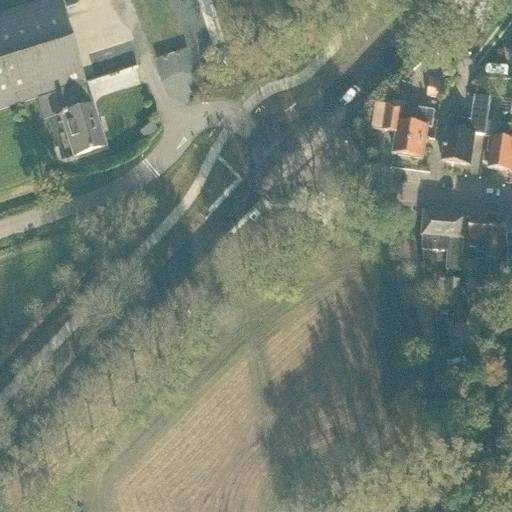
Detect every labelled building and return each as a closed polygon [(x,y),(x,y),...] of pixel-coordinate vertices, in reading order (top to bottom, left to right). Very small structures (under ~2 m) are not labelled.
[(51,0),(0,16),(0,110),(55,93),(62,115),(59,116),(72,159),(103,149),(90,107),(88,108),(81,85),(83,84),(56,0),(51,0)] [(220,0),(176,0),(183,25),(194,23),(203,62),(234,54),(220,0)] [(442,87),(428,85),(427,96),(440,98),(442,87)] [(485,138),(489,109),(491,100),(476,98),(474,107),(472,123),(458,121),(456,133),(447,132),(443,164),(468,167),(473,136),(485,138)] [(401,109),(386,107),(383,131),(394,133),(394,137),(396,137),(394,157),(421,161),(426,129),(430,130),(433,113),(417,111),(415,127),(399,125),(401,109)] [(511,165),(511,114),(511,118),(511,127),(501,126),(499,140),(490,139),(488,153),(491,154),(488,170),(511,174),(511,165)] [(260,215),(256,212),(249,219),(253,222),(260,215)] [(460,273),(462,253),(465,217),(423,213),(421,237),(422,237),(420,253),(447,255),(446,272),(446,278),(451,278),(452,273),(460,273)] [(504,293),(506,253),(507,229),(507,227),(506,227),(507,220),(469,217),(468,250),(476,250),(475,292),(474,298),(498,299),(499,293),(504,293)] [(447,282),(445,306),(458,307),(460,283),(447,282)] [(460,283),(460,299),(467,300),(468,283),(460,283)]
